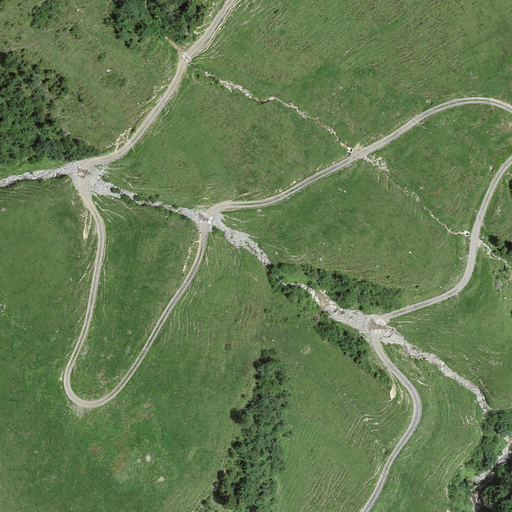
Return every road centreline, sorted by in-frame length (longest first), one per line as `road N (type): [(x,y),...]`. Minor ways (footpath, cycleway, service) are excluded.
road 1 (track): [(511,109),(480,100),(441,106),(287,193),(212,210),(192,273),(126,378),(102,401),(79,402),(67,376),(101,243),(83,171),(138,135),(234,0)]
road 2 (track): [(364,511),(417,419),(407,385),(377,345),(379,327),(464,282),(483,205),(511,160)]
